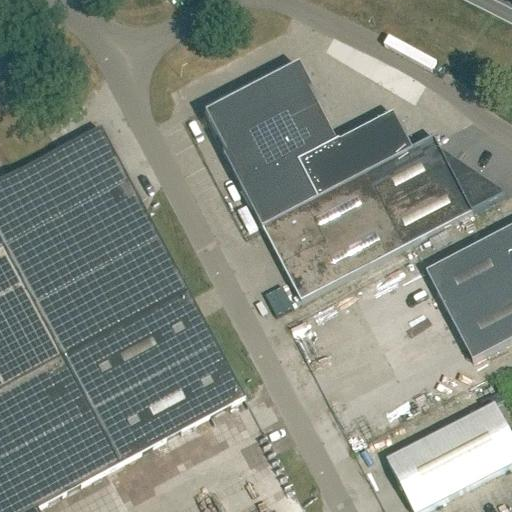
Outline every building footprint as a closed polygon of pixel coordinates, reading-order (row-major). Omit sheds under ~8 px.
[(320,109),(299,68),(204,117),(224,157),(320,109)] [(224,157),(245,197),(340,149),(320,109),(224,157)] [(396,120),(340,149),(245,197),(264,233),(367,180),(415,156),(396,120)] [(100,131),(0,184),(0,248),(118,471),(244,403),(187,296),(100,131)] [(367,180),(404,253),(474,217),(507,200),(445,159),(437,144),(415,156),(367,180)] [(264,233),(302,305),(404,253),(367,180),(264,233)] [(473,366),(511,346),(511,233),(427,277),(473,366)] [(0,511),(41,511),(113,473),(118,471),(0,248),(0,511)] [(411,511),(432,511),(511,470),(511,440),(496,410),(388,465),(411,511)]
